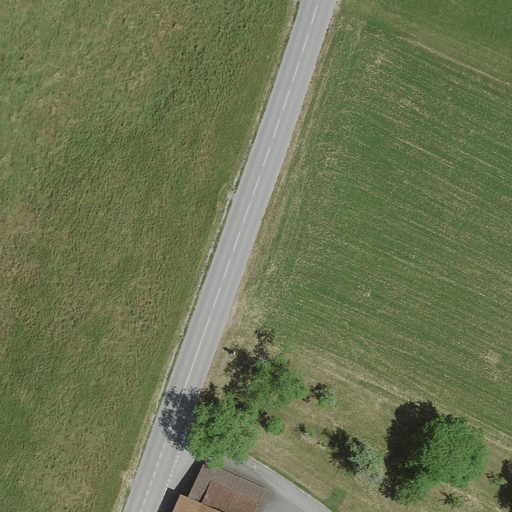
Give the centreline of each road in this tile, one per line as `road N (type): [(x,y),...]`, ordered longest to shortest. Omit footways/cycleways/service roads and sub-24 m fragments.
road 1 (tertiary): [(150,511),(301,105),(327,0)]
road 2 (unknown): [(181,427),(300,511)]
